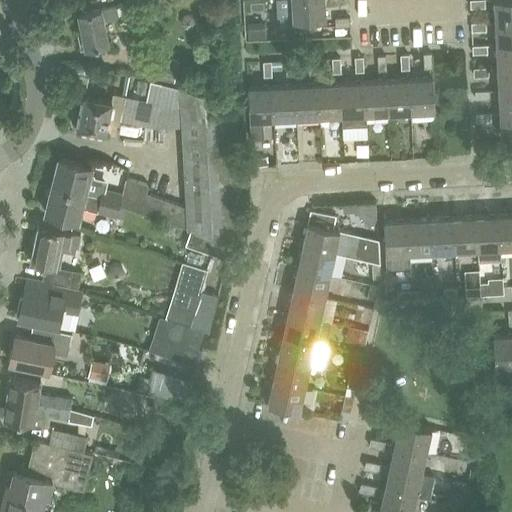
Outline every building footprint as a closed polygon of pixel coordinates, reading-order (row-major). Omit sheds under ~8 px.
[(325,0),(292,0),(294,19),(327,17),(325,0)] [(511,0),(495,0),(497,20),(511,19),(511,0)] [(123,4),(117,5),(102,8),(102,7),(79,11),(82,28),(77,28),(81,46),(86,45),(86,47),(109,43),(104,18),(125,14),(123,4)] [(181,17),(181,24),(185,28),(190,29),(195,25),(196,19),(192,14),(187,14),(181,17)] [(337,25),(351,24),(351,16),(336,16),(337,25)] [(511,42),(511,19),(497,20),(498,43),(511,42)] [(473,21),(473,30),(488,29),(487,21),(473,21)] [(266,36),(265,26),(248,27),(249,37),(266,36)] [(511,65),(511,42),(498,43),(499,67),(511,65)] [(474,44),(474,52),(489,51),(489,43),(474,44)] [(433,51),(424,52),(425,66),(433,66),(433,51)] [(409,53),(401,53),(402,68),(410,67),(409,53)] [(149,78),(174,83),(179,85),(182,74),(177,73),(179,60),(154,54),(149,78)] [(387,68),(387,54),(378,54),(379,69),(387,68)] [(364,55),(356,55),(356,70),(365,70),(364,55)] [(342,71),(341,56),(333,57),(334,71),(342,71)] [(318,72),(317,57),(309,58),(310,73),(318,72)] [(295,59),(287,59),(287,74),(295,73),(295,59)] [(273,75),(272,60),(264,60),(265,75),(273,75)] [(511,65),(499,67),(500,90),(511,89),(511,65)] [(490,66),(475,67),(475,75),(490,74),(490,66)] [(412,109),(436,108),(434,75),(410,77),(412,109)] [(410,77),(387,78),(388,111),(412,109),(410,77)] [(363,79),(365,112),(388,111),(387,78),(363,79)] [(148,81),(139,79),(137,93),(146,94),(148,81)] [(363,79),(340,80),(342,113),(342,125),(366,124),(365,112),(363,79)] [(317,82),(319,114),(342,113),(340,80),(317,82)] [(120,117),(147,123),(152,99),(160,101),(163,85),(151,82),(147,98),(125,94),(120,117)] [(317,82),(294,83),(295,115),(319,114),(317,82)] [(160,101),(152,99),(147,123),(176,129),(179,105),(170,103),(171,95),(182,97),(181,88),(179,87),(179,85),(174,83),(173,87),(163,85),(160,101)] [(294,83),(270,84),(272,117),(295,115),(294,83)] [(188,204),(176,200),(170,220),(192,228),(232,241),(238,219),(229,95),(181,84),(181,88),(182,97),(188,204)] [(263,117),(272,117),(270,84),(249,85),(250,118),(251,139),(264,138),(263,117)] [(476,89),(477,97),(491,97),(491,89),(476,89)] [(511,89),(500,90),(501,113),(511,112),(511,89)] [(113,99),(112,99),(85,94),(79,126),(107,131),(113,99)] [(477,112),(478,120),(492,119),(492,111),(477,112)] [(511,112),(501,113),(503,135),(511,134),(511,112)] [(267,156),(253,156),(253,164),(267,163),(267,156)] [(60,157),(53,184),(86,192),(92,165),(60,157)] [(126,177),(123,191),(120,203),(170,220),(176,200),(147,191),(149,182),(126,177)] [(117,215),(120,203),(100,199),(101,196),(86,192),(53,184),(46,211),(79,219),(82,207),(117,215)] [(101,196),(100,199),(120,203),(123,191),(103,187),(101,196)] [(354,200),(353,222),(374,222),(374,200),(354,200)] [(511,211),(500,212),(501,246),(511,245),(511,211)] [(501,246),(500,212),(476,213),(478,247),(479,259),(502,258),(501,246)] [(476,213),(453,214),(455,248),(478,247),(476,213)] [(430,215),(432,249),(455,248),(453,214),(430,215)] [(430,215),(407,217),(409,251),(432,249),(430,215)] [(386,252),(409,251),(407,217),(384,218),(386,252)] [(303,244),(336,251),(380,261),(378,239),(350,233),(349,242),(339,239),(341,228),(309,221),(303,244)] [(38,225),(31,262),(46,265),(43,277),(77,288),(81,275),(56,267),(63,230),(38,225)] [(187,242),(229,256),(232,241),(192,228),(187,242)] [(303,244),(298,266),(331,274),(336,251),(303,244)] [(166,316),(182,321),(193,325),(205,328),(210,330),(220,294),(202,289),(207,269),(183,262),(166,316)] [(380,262),(372,263),(372,278),(381,277),(380,262)] [(124,278),(126,272),(122,266),(115,264),(109,268),(108,275),(112,281),(118,282),(124,278)] [(293,289),(326,296),(331,274),(298,266),(293,289)] [(421,289),(420,289),(420,297),(435,297),(435,288),(434,288),(434,273),(420,274),(421,289)] [(488,278),(489,294),(504,293),(503,277),(488,278)] [(82,290),(53,283),(28,278),(19,318),(59,326),(64,300),(80,303),(82,290)] [(367,297),(375,299),(378,285),(370,283),(367,297)] [(466,287),(466,295),(481,294),(480,286),(466,287)] [(443,288),(443,296),(458,295),(458,287),(443,288)] [(293,289),(288,311),(321,319),(326,296),(293,289)] [(397,290),(398,299),(412,298),(412,290),(397,290)] [(362,320),(370,322),(373,307),(365,305),(362,320)] [(288,311),(283,334),(315,341),(321,319),(288,311)] [(149,348),(198,364),(202,351),(198,350),(205,328),(193,325),(182,321),(176,340),(154,332),(149,348)] [(68,355),(73,333),(45,327),(42,339),(16,333),(10,361),(49,369),(53,352),(68,355)] [(365,344),(368,330),(360,328),(357,342),(365,344)] [(511,332),(493,333),(495,367),(511,365),(511,332)] [(310,364),(315,341),(283,334),(278,357),(310,364)] [(352,364),(360,366),(363,352),(355,350),(352,364)] [(278,357),(273,379),(305,387),(310,364),(278,357)] [(83,378),(102,381),(105,361),(85,359),(83,378)] [(147,367),(145,375),(135,373),(132,387),(179,399),(184,376),(147,367)] [(347,387),(355,388),(358,374),(350,372),(347,387)] [(11,377),(8,397),(62,406),(63,396),(40,392),(41,382),(11,377)] [(302,401),(305,387),(273,379),(268,402),(300,409),(300,408),(305,409),(306,402),(302,401)] [(342,409),(350,411),(353,396),(345,395),(342,409)] [(71,407),(62,406),(8,397),(5,418),(49,424),(50,415),(69,418),(71,407)] [(155,398),(151,412),(167,416),(171,402),(155,398)] [(390,418),(376,415),(374,423),(389,426),(390,418)] [(399,420),(394,442),(427,450),(432,427),(399,420)] [(49,442),(85,451),(88,436),(52,427),(49,442)] [(371,437),(369,445),(384,448),(385,440),(371,437)] [(15,470),(11,484),(50,494),(53,481),(85,489),(93,453),(85,451),(49,442),(34,438),(26,473),(15,470)] [(422,472),(427,450),(394,442),(389,465),(422,472)] [(366,460),(364,468),(379,471),(380,463),(366,460)] [(417,495),(422,472),(389,465),(384,488),(417,495)] [(453,479),(448,502),(456,504),(465,505),(470,507),(475,484),(469,483),(461,481),(453,479)] [(375,485),(361,482),(359,490),(374,493),(375,485)] [(50,494),(11,484),(7,483),(0,511),(2,511),(41,511),(45,495),(50,496),(50,494)] [(412,511),(417,495),(384,488),(379,510),(387,511),(412,511)]
